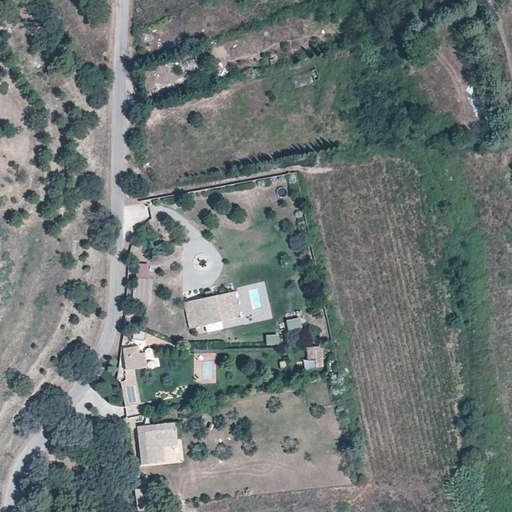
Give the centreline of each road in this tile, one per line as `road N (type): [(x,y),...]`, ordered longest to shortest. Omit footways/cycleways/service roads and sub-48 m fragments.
road 1 (unclassified): [(15,511),(17,477),(97,365),(117,296),(121,0)]
road 2 (unclassified): [(470,0),(511,126)]
